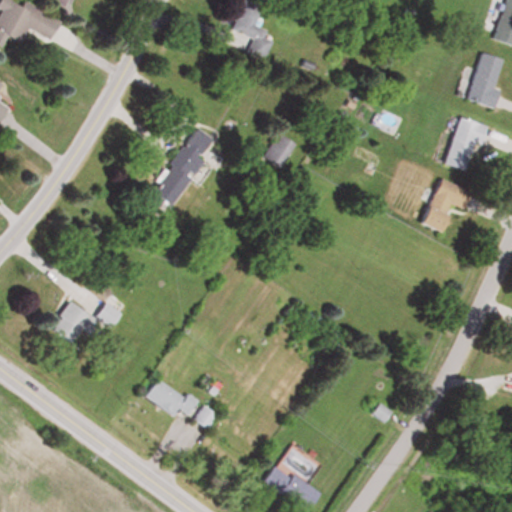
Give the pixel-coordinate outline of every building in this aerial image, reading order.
[(19,1),(0,0),(0,37),(11,43),(19,27),(42,39),(53,18),(19,1)] [(250,23),(259,0),(235,0),(219,41),(259,57),(266,39),(257,35),(260,27),(250,23)] [(511,0),(493,0),(493,41),(511,41),(511,0)] [(496,56),(471,51),(461,99),(486,104),(496,56)] [(437,164),(459,170),(467,141),(477,144),(482,125),(450,116),(437,164)] [(195,159),(192,157),(204,137),(187,126),(141,198),(152,206),(155,201),(165,207),(195,159)] [(288,142),(272,133),(258,157),(274,167),(288,142)] [(432,232),(443,203),(456,208),(463,189),(430,176),(411,224),(432,232)] [(42,327),(63,343),(74,329),(85,338),(95,326),(63,301),(42,327)] [(114,314),(99,302),(88,315),(103,327),(114,314)] [(177,397),(150,377),(137,394),(165,415),(171,408),(181,416),(193,400),(181,392),(177,397)] [(366,412),(382,423),(390,412),(374,401),(366,412)] [(211,415),(197,404),(186,418),(200,430),(211,415)] [(268,463),(256,480),(300,511),(312,493),(268,463)]
